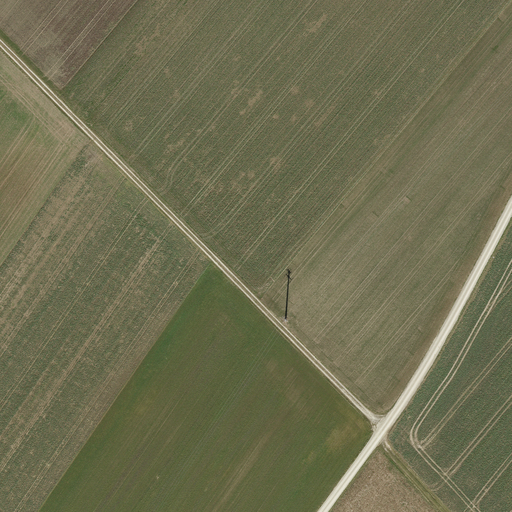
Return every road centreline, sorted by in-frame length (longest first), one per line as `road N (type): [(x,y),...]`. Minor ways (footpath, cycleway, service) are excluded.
road 1 (track): [(0,41),(383,429)]
road 2 (unclassified): [(322,511),(421,372),(511,206)]
